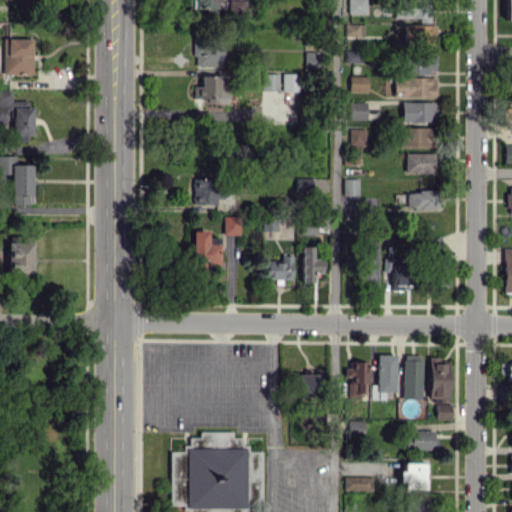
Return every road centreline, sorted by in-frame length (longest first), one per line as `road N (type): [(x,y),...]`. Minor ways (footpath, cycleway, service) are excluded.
road 1 (residential): [(474,511),(476,0)]
road 2 (secondary): [(113,0),(113,511)]
road 3 (residential): [(113,320),(511,324)]
